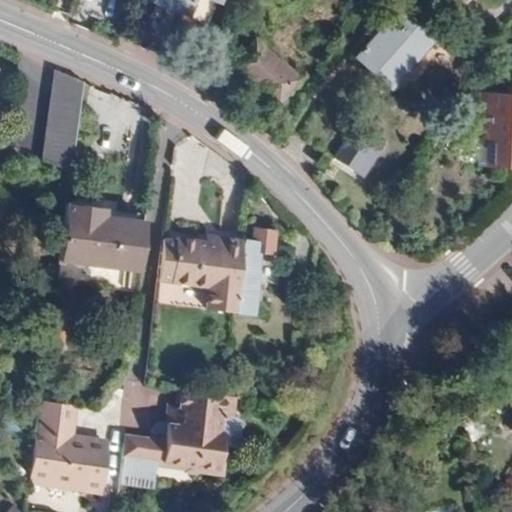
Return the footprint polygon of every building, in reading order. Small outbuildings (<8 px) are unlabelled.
[(155,0),(186,12),(190,0),(155,0)] [(362,33),(369,39),(361,48),(359,47),(350,55),(385,85),(426,39),(394,11),(377,30),(370,24),(362,33)] [(252,38),(229,66),(276,104),(298,76),(252,38)] [(86,79),(54,74),(42,155),(74,160),(86,79)] [(476,108),(468,115),(482,131),(475,136),(478,140),(500,166),(509,159),(511,156),(511,101),(504,93),(477,93),(476,108)] [(352,126),(342,118),(323,141),(335,151),(332,154),(351,169),(367,149),(347,132),(352,126)] [(500,166),(478,140),(477,165),(500,166)] [(374,154),(367,149),(351,169),(358,174),(374,154)] [(136,274),(143,225),(104,219),(105,211),(63,205),(55,263),(136,274)] [(297,227),(290,230),(284,269),(307,272),(310,249),(297,227)] [(250,247),(243,245),(232,315),(249,318),(259,256),(269,257),(273,238),(254,234),(250,247)] [(223,238),(209,235),(209,241),(223,243),(223,238)] [(178,236),(177,240),(172,281),(188,284),(187,305),(230,312),(243,245),(244,240),(223,238),(223,243),(209,241),(178,236)] [(174,240),(167,239),(160,279),(169,281),(174,240)] [(64,315),(50,313),(45,347),(59,349),(64,315)] [(161,423),(160,423),(158,439),(158,447),(155,462),(207,469),(213,430),(215,414),(219,395),(175,389),(173,409),(171,424),(161,423)] [(228,397),(219,395),(213,430),(216,430),(214,444),(226,445),(231,417),(224,416),(228,397)] [(32,428),(31,435),(26,471),(44,474),(43,482),(94,489),(101,446),(84,444),(81,434),(70,432),(73,404),(36,398),(32,428)] [(173,409),(163,408),(161,423),(171,424),(173,409)] [(474,443),(492,435),(485,420),(467,428),(474,443)] [(100,437),(81,434),(84,444),(101,446),(103,446),(103,442),(100,437)] [(147,438),(122,435),(118,462),(143,466),(147,438)] [(147,438),(143,466),(154,467),(155,462),(158,447),(158,439),(147,438)] [(44,474),(26,471),(25,479),(43,482),(44,474)]
